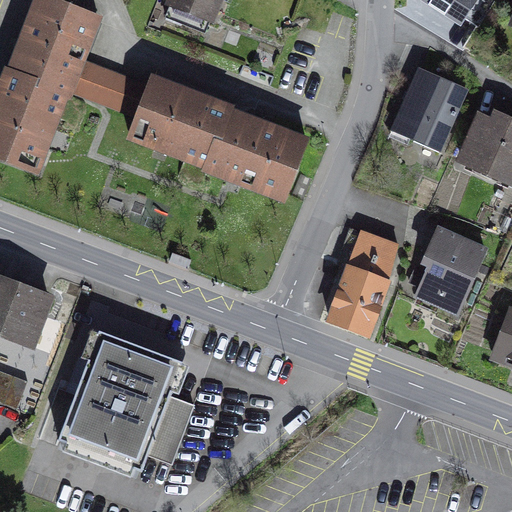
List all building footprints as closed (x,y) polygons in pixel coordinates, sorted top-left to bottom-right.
[(38,0),(10,73),(67,95),(70,96),(72,91),(82,64),(99,21),(45,0),(38,0)] [(175,0),(168,20),(207,34),(219,0),(175,0)] [(408,0),(417,10),(421,7),(433,20),(455,0),(408,0)] [(82,64),(72,91),(140,117),(151,90),(82,64)] [(467,92),(421,71),(394,131),(440,152),(467,92)] [(67,95),(10,73),(7,72),(0,91),(0,158),(37,173),(67,95)] [(208,169),(230,113),(231,109),(154,80),(151,90),(140,117),(132,140),(208,169)] [(230,113),(208,169),(207,172),(284,201),(306,142),(230,113)] [(493,123),(481,117),(462,161),(511,183),(511,123),(496,117),(493,123)] [(397,246),(352,230),(339,267),(349,269),(330,322),(369,336),(387,284),(397,246)] [(486,252),(439,231),(425,263),(433,266),(429,275),(416,269),(409,284),(460,307),(486,252)] [(172,254),(169,263),(188,270),(192,261),(172,254)] [(0,334),(32,346),(48,301),(31,295),(33,292),(5,282),(4,284),(0,282),(0,334)] [(511,312),(511,313),(496,354),(511,359),(511,312)] [(183,364),(100,333),(59,442),(143,473),(149,457),(173,466),(195,407),(171,398),(183,364)] [(29,383),(0,372),(0,404),(18,412),(29,383)]
